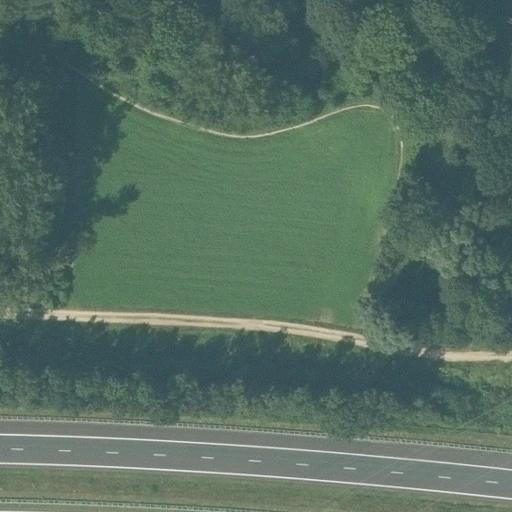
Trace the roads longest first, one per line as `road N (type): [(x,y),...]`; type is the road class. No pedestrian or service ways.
road 1 (track): [(0,318),(511,358)]
road 2 (motorway): [(511,482),(0,448)]
